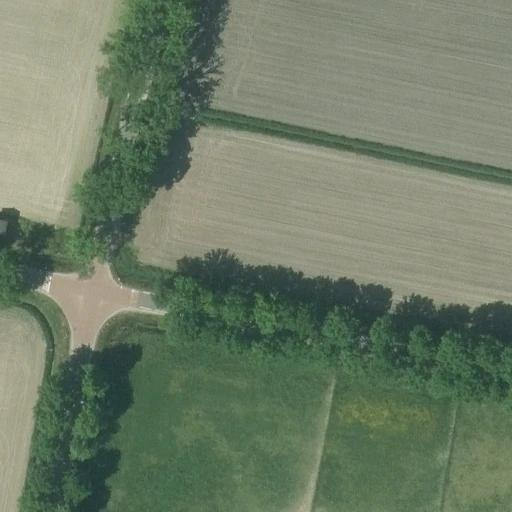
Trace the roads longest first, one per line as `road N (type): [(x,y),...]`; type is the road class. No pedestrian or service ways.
road 1 (unclassified): [(511,375),(93,290)]
road 2 (tertiary): [(93,290),(171,0)]
road 3 (tertiary): [(52,511),(93,290)]
